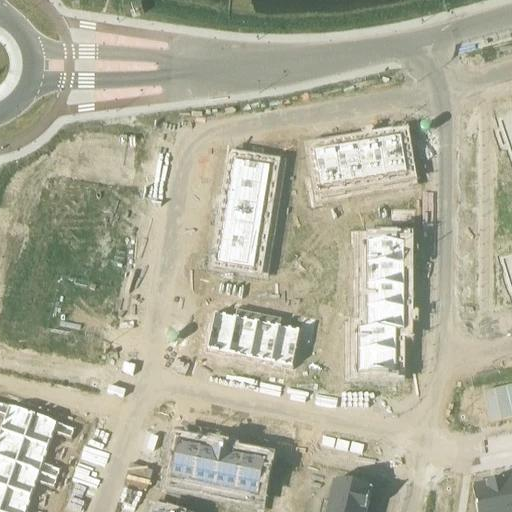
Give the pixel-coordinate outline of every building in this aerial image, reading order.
[(498,122),(493,124),(499,142),(504,140),(509,154),(511,152),(511,105),(494,112),(498,122)] [(400,141),(378,145),(384,182),(406,179),(400,141)] [(378,145),(356,148),(362,186),(384,182),(378,145)] [(356,148),(334,152),(341,190),(362,186),(356,148)] [(334,152),(312,156),(319,193),(341,190),(334,152)] [(232,166),(229,186),(267,192),(270,172),(232,166)] [(297,183),(288,184),(290,197),(299,195),(297,183)] [(229,186),(225,207),(263,213),(267,192),(229,186)] [(21,286),(10,345),(83,357),(87,323),(81,322),(85,304),(90,304),(92,292),(104,293),(117,208),(47,197),(32,288),(21,286)] [(225,207),(222,227),(260,233),(263,213),(225,207)] [(389,227),(414,227),(414,213),(389,212),(389,218),(389,227)] [(376,218),(376,227),(389,227),(389,218),(376,218)] [(222,227),(219,248),(257,254),(260,233),(222,227)] [(365,247),(365,269),(403,269),(403,247),(365,247)] [(219,248),(216,268),(254,274),(257,254),(219,248)] [(511,251),(499,255),(510,295),(511,294),(511,251)] [(310,269),(302,270),(304,283),(312,281),(310,269)] [(365,269),(365,290),(403,290),(403,269),(365,269)] [(231,277),(230,285),(242,287),(243,279),(231,277)] [(243,279),(242,287),(254,289),(256,281),(243,279)] [(321,279),(313,280),(315,293),(323,291),(321,279)] [(365,290),(365,312),(403,312),(403,290),(365,290)] [(365,312),(365,334),(403,334),(403,312),(365,312)] [(213,317),(205,355),(227,359),(234,322),(213,317)] [(234,322),(227,359),(248,364),(256,326),(234,322)] [(256,326),(248,364),(270,368),(278,331),(256,326)] [(278,331),(270,368),(292,373),(299,335),(278,331)] [(320,333),(318,345),(326,347),(329,335),(320,333)] [(357,334),(357,356),(395,356),(395,336),(403,336),(403,334),(365,334),(357,334)] [(357,356),(357,379),(395,379),(395,356),(357,356)] [(0,407),(0,421),(3,423),(0,431),(0,437),(24,445),(33,419),(0,407)] [(33,419),(24,445),(49,454),(54,440),(71,445),(75,434),(33,419)] [(0,463),(15,469),(24,445),(0,437),(0,463)] [(24,445),(15,469),(58,483),(61,474),(45,467),(49,454),(24,445)] [(176,449),(167,492),(211,501),(220,459),(176,449)] [(220,459),(211,501),(256,511),(264,468),(220,459)] [(0,463),(0,491),(7,494),(15,469),(0,463)] [(15,469),(7,494),(32,503),(37,489),(54,495),(58,483),(15,469)] [(511,511),(511,480),(501,483),(506,511),(511,511)] [(506,511),(501,483),(471,489),(475,511),(506,511)] [(331,486),(326,508),(342,511),(366,511),(370,495),(331,486)] [(7,494),(0,511),(29,511),(32,503),(7,494)] [(171,506),(159,502),(156,510),(162,511),(169,511),(170,510),(171,506)]
